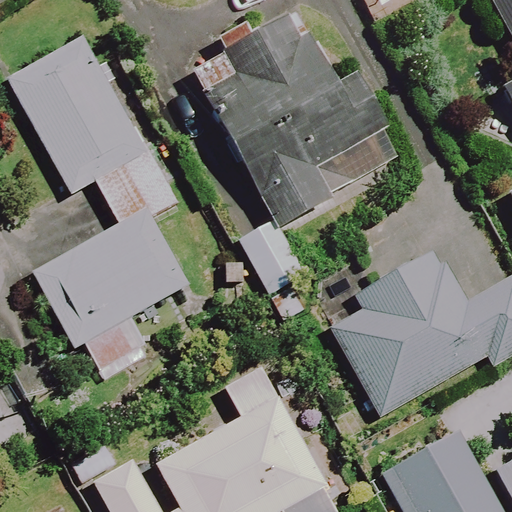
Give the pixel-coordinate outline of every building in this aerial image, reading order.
[(511,0),(482,0),(511,55),(511,91),(496,100),(511,128),(511,0)] [(355,85),(327,101),(286,25),(187,79),(268,229),(235,248),(265,301),(302,280),(277,236),(372,184),(401,169),(355,85)] [(147,226),(174,211),(85,46),(5,89),(67,204),(93,190),(105,218),(60,238),(69,260),(34,279),(94,390),(145,363),(125,325),(183,293),(147,226)] [(511,284),(460,314),(429,258),(355,299),(365,317),(328,338),(375,424),(494,359),(499,369),(511,362),(511,284)] [(222,396),(237,425),(136,480),(131,469),(92,489),(103,511),(333,511),(259,376),(222,396)] [(511,427),(511,379),(447,415),(467,452),(511,427)] [(492,511),(491,491),(454,495),(455,511),(492,511)]
